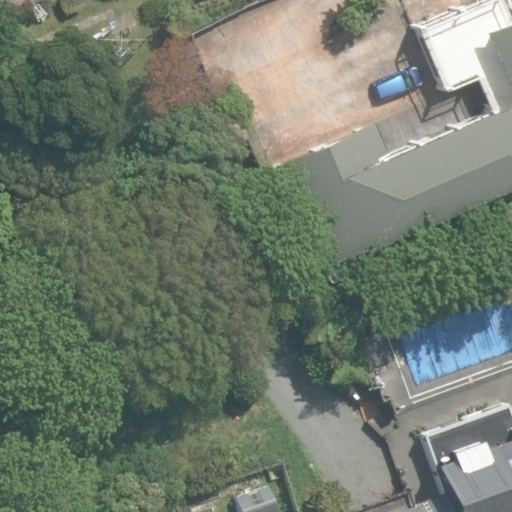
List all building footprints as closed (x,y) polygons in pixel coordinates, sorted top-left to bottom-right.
[(271,162),(309,256),(357,237),(360,243),(511,181),(511,14),(507,17),(499,0),(469,0),(408,25),(434,89),(470,75),(484,111),(371,157),(359,126),(271,162)] [(47,135),(65,168),(87,156),(70,123),(47,135)] [(26,178),(39,204),(70,187),(56,162),(26,178)] [(340,511),(511,511),(511,423),(507,426),(499,402),(414,432),(431,479),(340,511)] [(220,477),(231,511),(275,511),(260,464),(220,477)]
